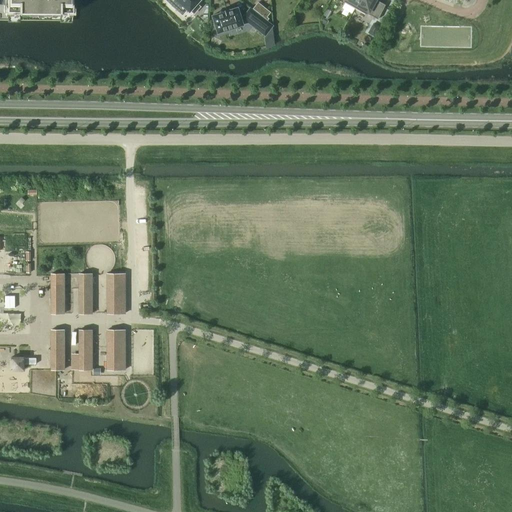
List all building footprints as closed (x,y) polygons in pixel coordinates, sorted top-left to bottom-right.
[(0,0),(0,20),(72,21),(72,7),(72,0),(0,0)] [(193,14),(200,7),(196,3),(199,0),(165,0),(168,2),(176,9),(180,4),(189,12),(190,11),(193,14)] [(354,9),(359,0),(342,0),(343,1),(342,2),(346,4),(354,9)] [(359,0),(354,9),(363,14),(363,13),(366,15),(367,14),(377,20),(385,5),(375,0),(359,0)] [(250,9),(242,18),(240,19),(237,8),(228,11),(228,10),(220,12),(220,13),(212,16),(217,33),(242,25),(248,23),(264,35),(272,26),(250,9)] [(51,314),(63,314),(63,274),(51,274),(51,314)] [(91,314),(91,274),(79,274),(79,314),(91,314)] [(124,274),(107,274),(107,314),(124,314),(124,274)] [(63,370),(63,330),(51,330),(51,370),(63,370)] [(79,370),(91,370),(91,330),(79,330),(79,370)] [(124,330),(107,330),(107,370),(124,370),(124,330)] [(22,370),(23,358),(11,357),(10,370),(22,370)]
